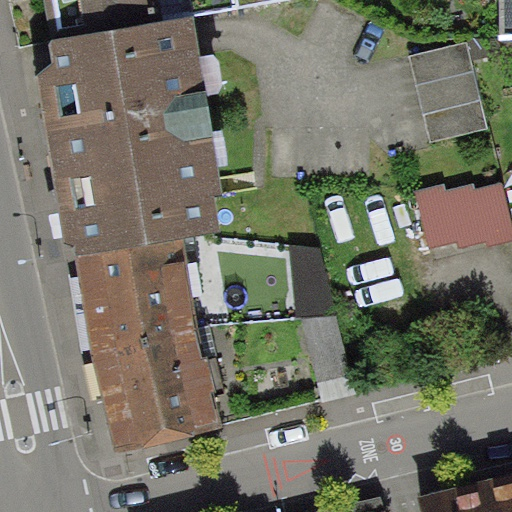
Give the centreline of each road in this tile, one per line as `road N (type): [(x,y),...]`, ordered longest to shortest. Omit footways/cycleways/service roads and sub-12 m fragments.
road 1 (residential): [(511,401),(111,511)]
road 2 (secondary): [(0,368),(31,511)]
